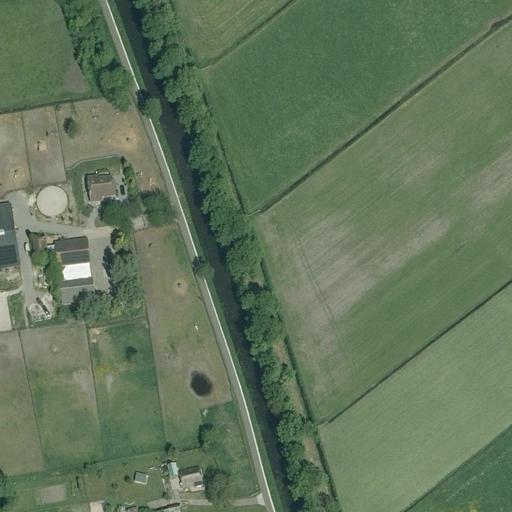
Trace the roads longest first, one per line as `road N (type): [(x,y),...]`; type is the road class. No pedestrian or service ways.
road 1 (unclassified): [(268,511),(232,380),(98,0)]
road 2 (unknown): [(175,212),(105,231),(20,220)]
